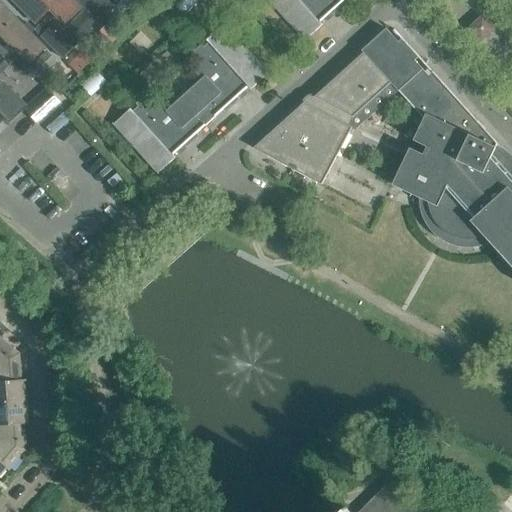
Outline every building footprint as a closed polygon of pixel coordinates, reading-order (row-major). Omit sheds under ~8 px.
[(71,0),(14,0),(38,24),(50,12),(69,31),(86,14),(71,0)] [(74,0),(89,14),(98,23),(113,7),(106,0),(74,0)] [(184,11),(197,0),(176,0),(175,1),(184,11)] [(268,0),(304,39),(304,40),(304,41),(322,25),(320,22),(320,21),(321,22),(331,12),(333,15),(346,3),(344,1),(344,0),(268,0)] [(4,2),(0,6),(0,34),(31,64),(49,46),(4,2)] [(484,13),(470,25),(483,40),(497,27),(484,13)] [(64,58),(98,24),(99,23),(98,23),(89,14),(67,35),(49,16),(36,29),(64,58)] [(248,87),(251,89),(268,73),(268,72),(267,73),(224,26),(225,25),(224,24),(206,40),(209,43),(203,47),(201,45),(191,54),(200,64),(193,70),(203,81),(171,109),(162,98),(155,105),(146,95),(136,104),(138,106),(133,111),(131,108),(112,126),(113,127),(114,126),(149,163),(157,172),(156,173),(157,174),(175,158),(172,155),(184,145),(186,148),(199,136),(197,133),(224,109),(227,111),(240,99),(237,97),(248,87)] [(362,50),(363,52),(391,83),(416,110),(404,135),(414,140),(413,140),(427,147),(423,155),(410,148),(392,185),(419,198),(419,201),(419,205),(419,209),(420,212),(420,216),(421,220),(423,223),(425,227),(426,230),(429,233),(431,236),(434,238),(437,241),(440,243),(443,245),(446,247),(450,248),(453,249),(457,250),(461,251),(464,251),(468,251),(472,250),(476,250),(479,249),(482,248),(485,246),(488,245),(491,243),(511,266),(511,176),(509,174),(511,171),(511,161),(505,154),(497,160),(492,155),(497,143),(395,29),(394,30),(402,39),(398,42),(386,29),(362,50)] [(0,84),(20,65),(0,45),(0,84)] [(43,78),(59,63),(48,51),(33,66),(43,78)] [(352,118),(391,83),(363,52),(315,96),(313,95),(253,149),(321,185),(336,158),(352,130),(349,128),(352,118)] [(91,96),(104,84),(95,74),(82,85),(91,96)] [(0,111),(10,121),(23,108),(0,85),(0,111)] [(47,88),(28,106),(31,110),(28,113),(38,125),(61,104),(47,88)] [(0,381),(19,380),(17,354),(0,339),(0,381)] [(0,381),(0,403),(24,402),(22,379),(19,380),(0,381)] [(24,402),(0,403),(0,424),(22,423),(22,424),(26,424),(24,402)] [(0,464),(4,467),(3,468),(6,470),(24,450),(22,424),(22,423),(0,424),(0,464)] [(427,511),(392,478),(358,511),(341,511),(342,511),(341,511),(427,511)]
